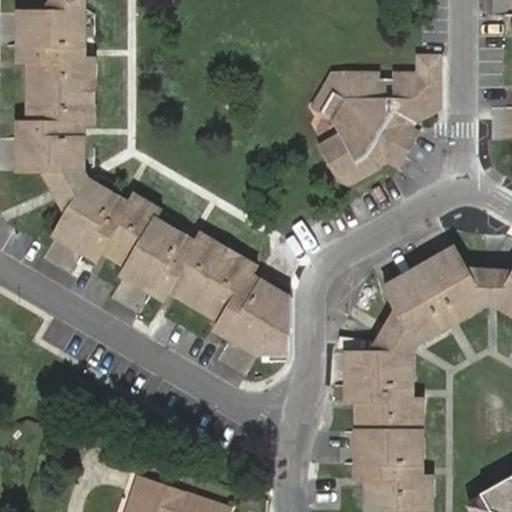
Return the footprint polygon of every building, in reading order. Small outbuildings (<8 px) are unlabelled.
[(24,163),(50,163),(81,163),(83,125),(97,125),(99,60),(85,58),(86,0),(51,0),(49,6),(25,7),(24,57),(33,58),(33,118),(23,119),(24,163)] [(388,78),(349,76),(312,110),(337,124),(338,140),(319,150),(340,187),(372,171),(381,154),(395,158),(414,129),(437,117),(440,60),(422,60),(420,78),(403,77),(403,86),(388,86),(388,78)] [(61,196),(68,216),(88,186),(86,180),(81,163),(50,163),(61,196)] [(388,170),(354,186),(368,215),(401,199),(388,170)] [(171,289),(223,322),(269,288),(252,276),(256,265),(203,234),(196,245),(155,220),(160,212),(133,196),(128,204),(88,186),(68,216),(53,238),(93,259),(99,251),(126,264),(119,276),(164,302),(171,289)] [(431,276),(457,261),(453,253),(427,268),(431,276)] [(484,310),(481,303),(466,276),(457,261),(431,276),(427,268),(414,275),(418,284),(390,300),(399,313),(417,347),(444,332),(440,323),(452,316),(457,325),(484,310)] [(385,292),(390,300),(418,284),(414,275),(385,292)] [(481,303),(501,305),(511,284),(511,276),(466,276),(481,303)] [(511,284),(501,305),(497,311),(511,320),(511,284)] [(223,322),(222,325),(219,332),(259,357),(288,358),(290,313),(277,305),(281,296),(271,290),(269,288),(223,322)] [(277,305),(290,313),(290,302),(281,296),(277,305)] [(417,347),(399,313),(370,358),(411,358),(417,347)] [(444,332),(457,325),(452,316),(440,323),(444,332)] [(355,389),(355,357),(346,358),(346,389),(355,389)] [(411,358),(370,358),(355,357),(355,389),(346,389),(346,404),(354,405),(364,405),(365,412),(354,411),(354,483),(364,482),(375,481),(375,490),(363,490),(363,511),(428,511),(429,481),(420,481),(410,481),(410,470),(420,469),(420,436),(411,436),(411,425),(420,425),(420,405),(411,405),(400,405),(401,391),(411,391),(411,358)] [(411,405),(411,391),(401,391),(400,405),(411,405)] [(420,436),(420,425),(411,425),(411,436),(420,436)] [(420,481),(420,469),(410,470),(410,481),(420,481)] [(511,511),(511,480),(481,498),(476,511),(511,511)] [(375,481),(364,482),(363,490),(375,490),(375,481)] [(139,499),(134,511),(225,511),(145,483),(139,499)] [(129,496),(123,511),(134,511),(139,499),(129,496)]
